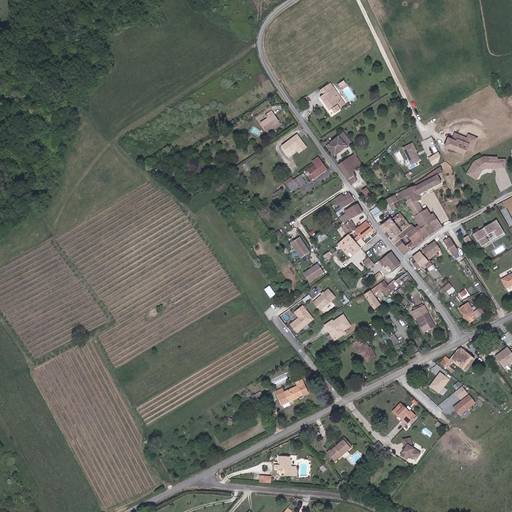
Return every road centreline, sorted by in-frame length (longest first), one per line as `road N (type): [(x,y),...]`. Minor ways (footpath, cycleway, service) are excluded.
road 1 (unclassified): [(404,258),(263,56),(265,25),(296,0)]
road 2 (tertiary): [(467,342),(189,482)]
road 3 (unclassified): [(384,511),(340,495),(189,482)]
road 4 (unknown): [(350,186),(302,220),(349,288)]
road 5 (residential): [(404,258),(511,192)]
